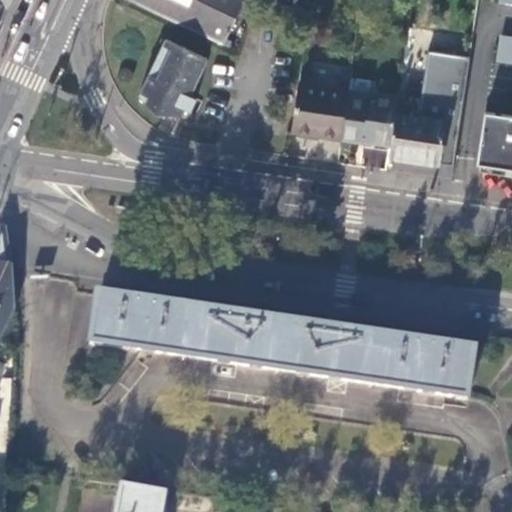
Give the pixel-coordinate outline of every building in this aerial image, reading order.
[(0,0),(0,21),(0,22),(10,0),(0,0)] [(245,0),(127,0),(230,49),(233,43),(227,40),(245,0)] [(167,40),(140,98),(158,116),(182,117),(186,109),(192,112),(198,99),(191,96),(208,60),(167,40)] [(499,63),(511,64),(511,43),(502,42),(499,63)] [(347,94),(348,90),(300,83),(293,133),(341,141),(347,94)] [(347,94),(341,141),(370,146),(371,139),(392,142),(396,114),(399,98),(370,94),(370,98),(347,94)] [(396,114),(392,142),(389,158),(433,165),(439,166),(445,122),(416,117),(396,114)] [(497,115),(486,114),(477,166),(490,168),(497,115)] [(511,117),(497,115),(490,168),(511,171),(511,117)] [(2,232),(0,235),(0,345),(11,350),(11,318),(8,317),(9,312),(12,303),(2,232)] [(472,353),(101,293),(92,346),(467,400),(472,353)] [(162,511),(165,496),(123,488),(118,511),(162,511)]
